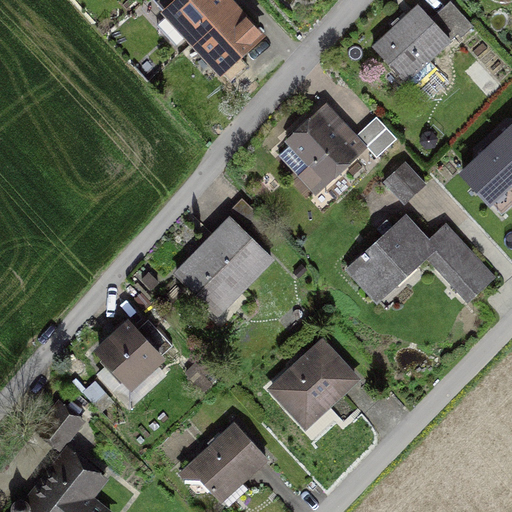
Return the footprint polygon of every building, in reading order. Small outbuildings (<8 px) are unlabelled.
[(195,50),(235,13),(223,0),(183,0),(165,18),(195,50)] [(449,37),(433,19),(421,5),(376,46),(405,79),(449,37)] [(433,19),(449,37),(465,25),(448,6),(433,19)] [(226,82),(265,45),(235,13),(195,50),(226,82)] [(328,111),(290,146),(314,172),(302,183),(319,202),(369,156),(328,111)] [(379,124),(360,141),(380,163),(399,145),(379,124)] [(511,193),(511,129),(464,174),(496,208),(511,193)] [(429,192),(408,169),(388,187),(409,210),(429,192)] [(274,221),(243,195),(230,210),(261,236),(274,221)] [(432,244),(409,219),(350,274),(381,307),(430,262),(473,307),(501,281),(450,227),(432,244)] [(273,262),(229,220),(175,277),(220,319),(273,262)] [(172,362),(135,321),(102,351),(138,392),(172,362)] [(364,382),(326,342),(273,391),(310,431),(364,382)] [(86,424),(63,405),(46,426),(69,445),(86,424)] [(271,463),(239,425),(184,474),(227,503),(271,463)] [(112,480),(68,447),(20,511),(109,511),(96,502),(112,480)]
